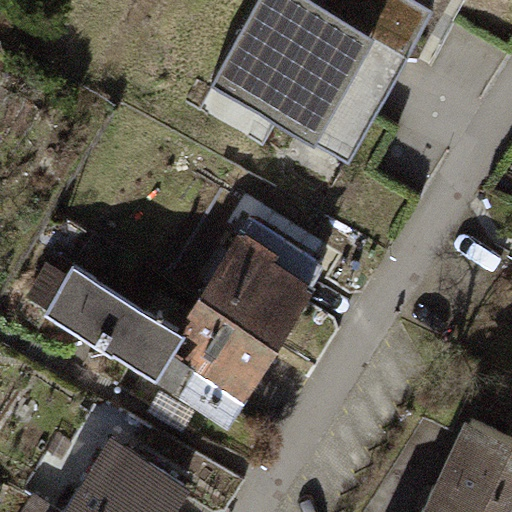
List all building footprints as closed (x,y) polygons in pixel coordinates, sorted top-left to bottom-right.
[(430,0),(262,0),(220,75),(350,149),(434,2),(430,0)] [(197,349),(276,390),(290,364),(323,301),(337,273),(258,232),(197,349)] [(157,294),(99,266),(74,317),(133,345),(157,294)] [(208,321),(160,296),(134,346),(182,371),(208,321)] [(468,450),(440,511),(511,511),(511,390),(503,386),(468,450)] [(134,422),(81,511),(195,511),(219,472),(134,422)]
